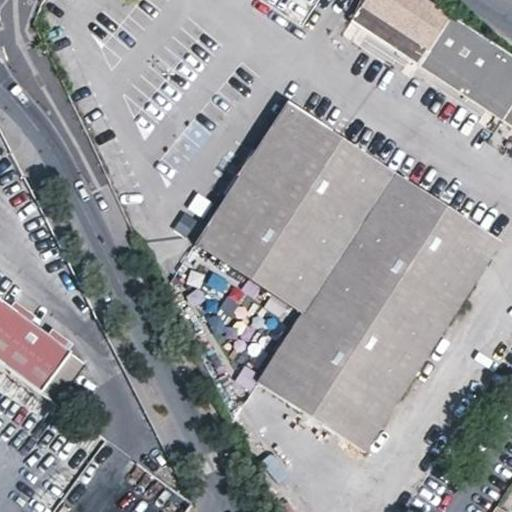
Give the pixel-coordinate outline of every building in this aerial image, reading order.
[(511,58),(424,0),(361,0),(349,20),(416,65),(408,77),(423,88),(431,76),(511,130),(511,58)] [(288,107),(264,143),(237,184),(198,244),(302,313),(258,382),(362,451),(497,244),(288,107)] [(237,184),(264,143),(254,136),(227,177),(237,184)] [(174,264),(180,249),(159,241),(153,256),(174,264)] [(0,363),(38,391),(70,347),(0,296),(0,363)]
